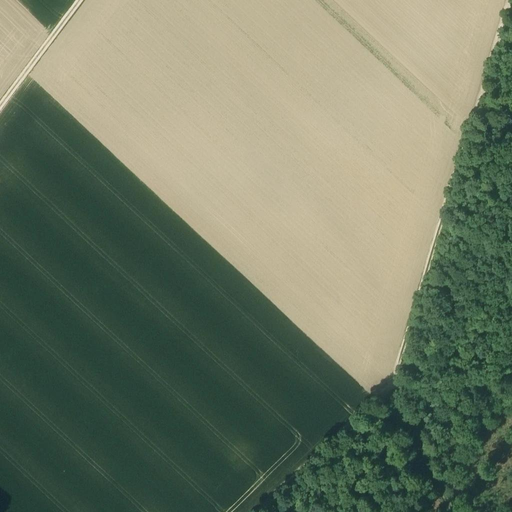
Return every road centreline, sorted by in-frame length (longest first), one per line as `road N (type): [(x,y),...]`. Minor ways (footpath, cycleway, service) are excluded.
road 1 (track): [(272,511),(400,387),(511,20)]
road 2 (track): [(0,114),(87,0)]
road 3 (track): [(394,393),(454,511)]
